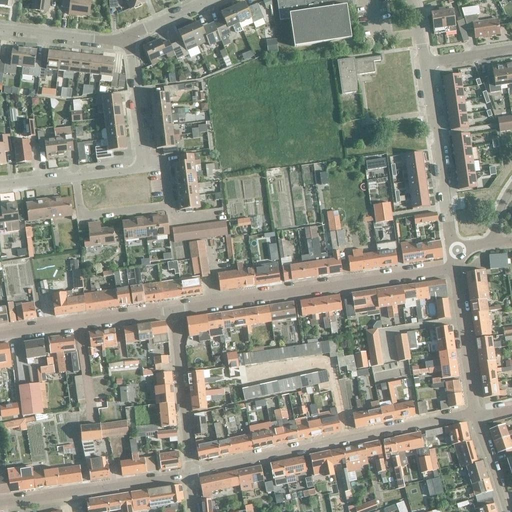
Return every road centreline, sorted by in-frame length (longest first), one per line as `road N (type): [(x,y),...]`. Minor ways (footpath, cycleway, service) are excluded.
road 1 (residential): [(190,474),(474,412)]
road 2 (residential): [(172,310),(453,268)]
road 3 (residential): [(0,504),(190,474)]
road 4 (residential): [(450,248),(424,63)]
road 5 (residential): [(74,177),(79,208),(88,215),(170,205),(164,168),(144,167)]
road 6 (residential): [(0,334),(172,310)]
road 7 (residential): [(190,474),(172,310)]
road 8 (residential): [(474,412),(453,268)]
road 9 (residential): [(144,167),(126,39)]
road 10 (residential): [(126,39),(0,29)]
